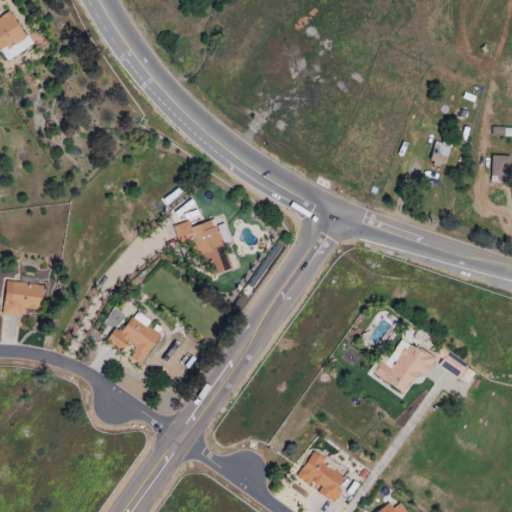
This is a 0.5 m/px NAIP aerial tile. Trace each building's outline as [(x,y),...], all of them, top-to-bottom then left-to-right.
[(0,54),(4,61),(29,46),(9,11),(0,16),(0,54)] [(443,165),(449,147),(434,142),(427,160),(443,165)] [(511,179),(511,166),(511,165),(511,155),(490,155),(489,178),(511,179)] [(227,270),(212,220),(189,227),(187,221),(171,226),(178,247),(189,244),(193,258),(202,255),(209,276),(227,270)] [(41,286),(5,281),(0,314),(20,317),(21,308),(38,311),(41,286)] [(139,365),(158,335),(145,326),(149,321),(134,311),(119,333),(112,329),(104,341),(120,351),(126,342),(134,347),(127,357),(139,365)] [(371,376),(404,393),(415,372),(424,376),(433,358),(399,339),(385,365),(379,362),(371,376)] [(332,504),(340,491),(335,488),(343,477),(309,454),(294,477),(307,486),(310,482),(319,488),(316,493),(332,504)]
